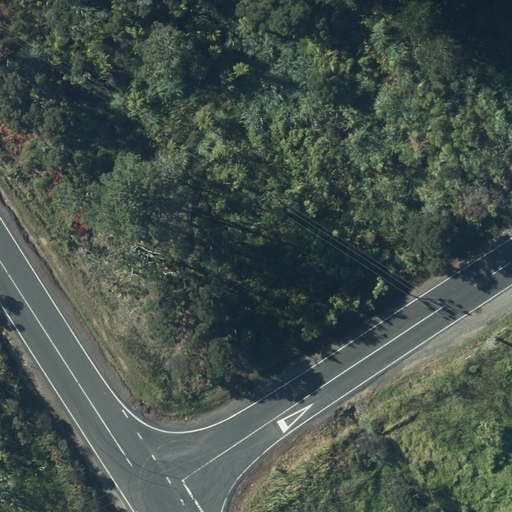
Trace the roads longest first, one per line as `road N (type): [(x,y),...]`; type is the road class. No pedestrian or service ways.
road 1 (tertiary): [(154,500),(511,262)]
road 2 (tertiary): [(154,500),(0,260)]
